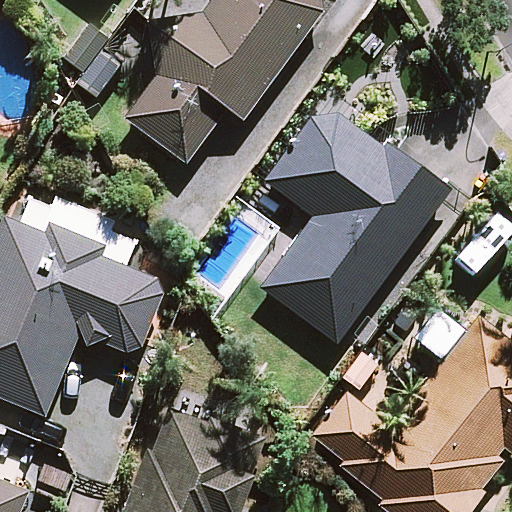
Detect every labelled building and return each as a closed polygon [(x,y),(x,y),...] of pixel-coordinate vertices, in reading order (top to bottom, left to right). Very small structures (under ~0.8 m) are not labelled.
[(209,0),(198,15),(146,22),(154,79),(124,121),(180,162),(222,109),(238,121),(251,105),(318,18),(315,0),(209,0)] [(110,41),(85,22),(59,58),(78,72),(71,81),(95,98),(119,66),(101,53),(110,41)] [(446,192),(325,103),(244,213),(291,247),(260,290),(334,344),(446,192)] [(99,248),(46,225),(43,234),(4,217),(0,224),(0,398),(40,416),(76,333),(131,357),(162,285),(96,257),(99,248)] [(384,511),(468,511),(471,509),(461,502),(507,445),(511,449),(511,351),(476,323),(392,427),(346,390),(308,436),(341,463),(338,468),(379,501),(375,505),(384,511)] [(207,400),(175,387),(123,511),(231,511),(261,440),(201,415),(207,400)] [(0,511),(16,511),(24,493),(0,483),(0,511)]
